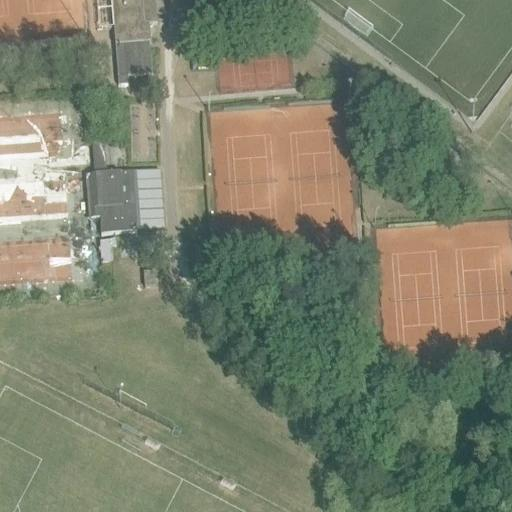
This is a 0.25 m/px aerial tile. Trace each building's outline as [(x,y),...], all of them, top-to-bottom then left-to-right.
[(111,0),(118,88),(128,88),(128,79),(152,77),(150,45),(151,45),(149,27),(157,26),(155,0),(111,0)] [(191,0),(192,10),(194,27),(195,27),(229,24),(227,0),(191,0)] [(93,177),(87,96),(0,102),(0,300),(101,293),(96,221),(100,221),(101,237),(137,234),(133,175),(93,177)] [(94,173),(106,172),(104,144),(92,145),(94,173)] [(113,262),(112,256),(112,249),(116,248),(115,242),(100,243),(101,263),(113,262)] [(144,275),(145,290),(156,289),(155,274),(144,275)]
